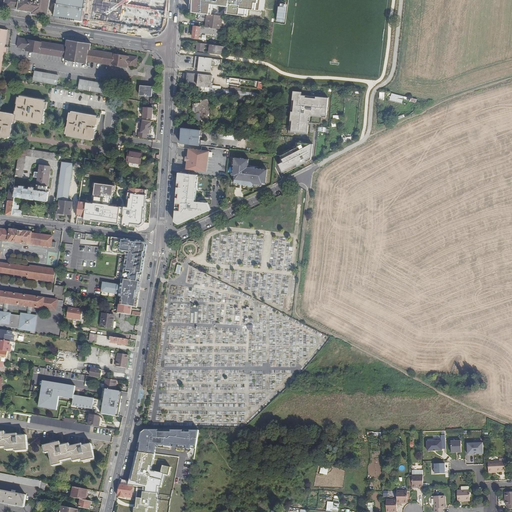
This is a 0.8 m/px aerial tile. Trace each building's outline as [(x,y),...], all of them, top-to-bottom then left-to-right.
[(48,16),(50,0),(5,0),(4,7),(32,12),(32,14),(47,17),(48,16)] [(57,0),(55,17),(64,18),(64,15),(74,17),(73,20),(82,21),(85,0),(57,0)] [(87,0),(84,23),(149,33),(162,24),(165,0),(87,0)] [(223,16),(200,13),(199,13),(198,20),(207,21),(206,27),(219,29),(221,29),(222,22),(223,16)] [(219,29),(206,27),(194,26),(192,37),(198,38),(199,35),(200,35),(201,32),(218,35),(219,29)] [(5,47),(7,30),(0,28),(0,74),(4,53),(7,53),(8,47),(5,47)] [(92,44),(84,42),(84,44),(74,43),(75,41),(67,40),(66,46),(19,38),(18,48),(26,49),(26,51),(66,58),(65,60),(87,64),(87,61),(127,68),(127,65),(136,67),(137,57),(91,50),(92,44)] [(209,51),(221,53),(222,46),(210,45),(209,51)] [(221,63),(221,60),(196,57),(194,70),(210,72),(211,66),(220,66),(221,63)] [(58,76),(35,71),(33,80),(57,85),(58,76)] [(186,84),(211,87),(213,74),(199,73),(199,74),(187,72),(186,84)] [(104,84),(80,80),(79,89),(102,93),(104,84)] [(328,118),(330,98),(304,96),(304,92),(295,91),(295,101),(296,101),(295,112),(293,112),(292,121),(294,121),(293,132),(310,134),(311,116),(328,118)] [(13,119),(24,121),(24,120),(33,122),(33,123),(41,124),(42,119),(43,119),(46,105),(44,105),(45,100),(20,95),(19,100),(18,100),(15,114),(0,111),(0,134),(1,135),(1,137),(9,138),(10,133),(11,133),(14,121),(12,121),(13,119)] [(202,124),(203,125),(206,125),(206,123),(207,122),(207,116),(208,115),(209,112),(210,113),(211,111),(209,108),(210,107),(208,103),(209,103),(207,99),(204,99),(203,101),(201,101),(200,101),(201,102),(199,104),(199,103),(194,104),(195,108),(193,108),(193,112),(194,112),(196,115),(196,120),(200,120),(201,120),(201,121),(201,122),(202,124)] [(153,108),(144,108),(143,117),(152,118),(153,108)] [(67,136),(75,137),(75,135),(85,137),(84,139),(92,140),(93,135),(95,135),(97,121),(96,121),(97,116),(72,111),(71,116),(70,116),(67,131),(68,131),(67,136)] [(142,120),(139,137),(148,139),(149,134),(152,135),(154,122),(142,120)] [(197,133),(187,132),(186,141),(196,142),(197,133)] [(280,163),(284,174),(300,167),(301,167),(310,164),(310,161),(315,159),(315,145),(309,145),(309,144),(302,143),(299,145),(299,148),(280,156),(280,163)] [(20,148),(19,155),(15,176),(17,177),(22,177),(26,155),(53,160),(54,158),(57,159),(58,154),(20,148)] [(188,157),(187,161),(186,169),(207,172),(209,151),(203,150),(201,150),(189,149),(188,157)] [(142,153),(129,150),(127,161),(140,164),(142,153)] [(239,183),(240,183),(240,177),(244,178),(243,184),(254,185),(254,184),(261,185),(262,182),(265,183),(267,169),(248,166),(249,158),(239,157),(236,156),(233,175),(235,175),(234,180),(234,182),(239,183)] [(63,164),(57,202),(60,202),(58,214),(65,215),(65,213),(70,214),(72,202),(68,201),(73,166),(63,164)] [(15,187),(14,196),(46,201),(48,192),(47,192),(51,166),(40,165),(36,190),(15,187)] [(217,181),(196,178),(195,185),(206,186),(206,193),(216,194),(217,181)] [(12,215),(14,201),(15,197),(14,197),(14,196),(15,187),(13,187),(13,188),(10,187),(6,213),(6,214),(12,215)] [(134,188),(124,187),(123,194),(132,195),(130,206),(140,207),(141,198),(143,199),(144,194),(137,193),(138,191),(133,190),(134,188)] [(169,194),(169,207),(178,208),(180,195),(169,194)] [(96,196),(84,195),(83,207),(94,208),(96,196)] [(206,200),(206,198),(187,196),(186,204),(198,205),(198,204),(203,204),(203,200),(206,200)] [(114,199),(102,198),(100,212),(104,213),(104,211),(112,212),(114,199)] [(17,202),(14,201),(12,215),(20,216),(21,215),(21,211),(18,210),(19,206),(17,205),(17,202)] [(140,213),(126,211),(124,221),(139,223),(140,213)] [(0,229),(0,239),(56,248),(56,243),(52,242),(53,237),(32,234),(32,233),(10,230),(10,231),(0,229)] [(120,255),(116,279),(123,280),(141,283),(148,247),(145,243),(136,241),(136,242),(133,242),(133,241),(131,241),(131,242),(124,241),(124,240),(109,238),(107,253),(120,255)] [(0,263),(0,272),(28,277),(28,279),(53,282),(55,269),(30,266),(29,268),(0,263)] [(122,286),(103,282),(102,291),(120,295),(120,297),(121,297),(121,301),(120,305),(131,307),(137,307),(141,288),(128,285),(127,287),(122,286)] [(63,287),(55,285),(53,294),(56,295),(55,300),(64,301),(65,296),(66,287),(64,287),(63,287)] [(28,307),(32,307),(62,312),(64,301),(0,291),(0,302),(4,303),(8,304),(28,307)] [(120,305),(118,313),(121,313),(130,315),(131,307),(120,305)] [(83,311),(69,308),(67,318),(81,320),(83,311)] [(30,315),(27,315),(21,314),(20,316),(11,315),(11,314),(6,313),(3,313),(0,312),(0,319),(35,325),(37,316),(30,315)] [(115,316),(103,314),(101,327),(113,328),(115,316)] [(0,326),(34,332),(35,325),(0,319),(0,326)] [(13,332),(0,329),(0,333),(1,334),(0,341),(10,342),(13,343),(14,336),(12,336),(13,332)] [(128,340),(111,337),(110,343),(127,345),(128,340)] [(10,346),(10,342),(0,341),(0,340),(0,350),(8,352),(11,352),(12,346),(10,346)] [(129,355),(118,354),(116,367),(126,368),(129,355)] [(92,369),(90,376),(91,377),(100,378),(102,370),(92,369)] [(116,381),(106,379),(104,389),(115,391),(116,381)] [(75,387),(45,381),(41,407),(57,410),(59,397),(73,399),(73,395),(75,387)] [(119,416),(122,398),(105,395),(104,400),(73,395),(73,399),(72,405),(95,409),(95,412),(119,416)] [(89,432),(90,426),(89,426),(78,424),(76,424),(64,422),(59,421),(48,419),(47,419),(37,417),(33,417),(32,416),(31,422),(89,432)] [(99,427),(100,419),(99,419),(99,417),(91,416),(89,426),(90,426),(99,427)] [(168,430),(155,429),(154,433),(153,433),(151,447),(161,449),(163,433),(167,434),(168,430)] [(18,435),(5,436),(5,433),(0,433),(0,446),(6,446),(6,449),(15,449),(15,451),(28,450),(26,437),(18,437),(18,435)] [(428,451),(446,450),(445,435),(441,435),(441,440),(428,441),(428,451)] [(452,453),(462,452),(461,440),(451,441),(452,453)] [(467,443),(468,455),(483,454),(483,442),(467,443)] [(60,443),(45,447),(46,453),(50,452),(53,466),(62,464),(61,461),(73,458),(73,461),(82,459),(82,461),(94,458),(91,445),(83,447),(83,445),(70,448),(70,445),(61,447),(60,443)] [(129,451),(126,463),(131,464),(131,466),(137,468),(140,452),(129,451)] [(504,461),(499,461),(488,462),(488,472),(504,471),(504,461)] [(445,463),(434,464),(435,474),(446,474),(445,463)] [(322,465),(320,473),(328,475),(330,467),(322,465)] [(0,479),(40,487),(41,481),(0,473),(0,479)] [(424,488),(424,475),(413,475),(412,486),(412,487),(419,487),(419,489),(424,489),(424,488)] [(133,486),(121,484),(118,497),(125,497),(125,496),(132,497),(133,486)] [(89,490),(74,487),(72,497),(81,499),(87,500),(89,490)] [(26,496),(14,493),(10,493),(0,490),(0,502),(24,507),(26,496)] [(407,490),(396,490),(396,499),(396,504),(401,504),(400,502),(407,502),(407,490)] [(470,490),(462,490),(458,491),(458,501),(471,501),(470,490)] [(37,501),(55,505),(56,499),(59,499),(59,501),(61,501),(63,496),(45,492),(39,491),(37,501)] [(445,497),(435,497),(435,511),(443,511),(444,508),(446,508),(445,497)] [(87,500),(81,499),(79,507),(89,509),(89,507),(90,501),(87,500)] [(328,501),(327,508),(333,509),(332,511),(339,511),(340,500),(334,499),(334,502),(328,501)] [(390,511),(390,510),(397,510),(396,504),(396,499),(385,499),(385,511),(390,511)]
